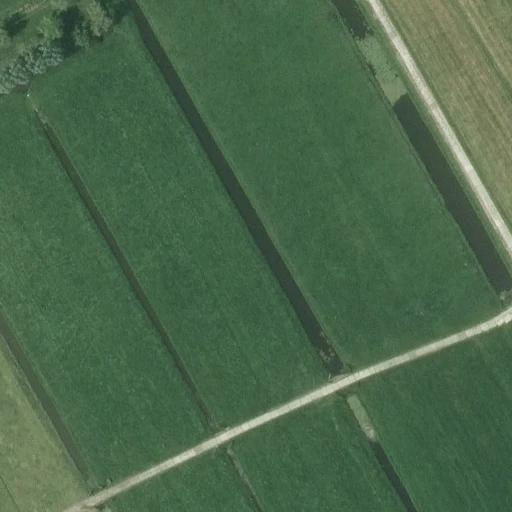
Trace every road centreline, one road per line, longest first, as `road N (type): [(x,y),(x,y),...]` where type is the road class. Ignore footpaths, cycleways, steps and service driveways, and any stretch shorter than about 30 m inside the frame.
road 1 (track): [(511,314),(311,397),(75,511)]
road 2 (track): [(511,247),(371,0)]
